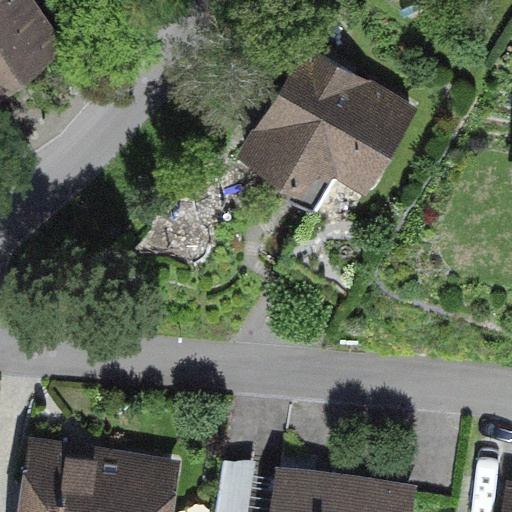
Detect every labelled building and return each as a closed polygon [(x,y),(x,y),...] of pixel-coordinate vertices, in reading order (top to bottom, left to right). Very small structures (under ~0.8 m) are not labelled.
[(0,0),(0,93),(71,44),(40,0),(0,0)] [(365,189),(414,108),(310,46),(248,149),(306,183),(319,161),(365,189)] [(167,511),(176,457),(20,432),(7,511),(167,511)] [(418,511),(423,485),(269,462),(261,511),(418,511)] [(511,511),(511,486),(505,485),(500,511),(511,511)]
